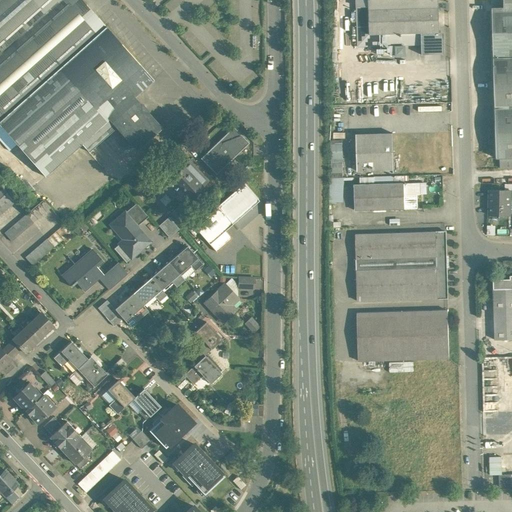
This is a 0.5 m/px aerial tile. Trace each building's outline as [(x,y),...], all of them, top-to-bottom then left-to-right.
[(82,0),(0,0),(0,140),(8,150),(16,143),(45,176),(82,144),(89,152),(117,127),(110,119),(133,98),(154,80),(82,0)] [(438,0),(356,0),(357,18),(358,46),(440,44),(438,0)] [(511,0),(486,0),(487,8),(492,8),(496,158),(497,158),(500,158),(511,157),(511,0)] [(140,105),(133,98),(110,119),(117,127),(136,148),(160,128),(146,112),(147,111),(141,104),(140,105)] [(219,141),(234,157),(249,143),(233,127),(219,141)] [(392,133),(356,134),(357,171),(394,170),(392,133)] [(330,201),(343,201),(344,139),(330,139),(330,201)] [(219,141),(201,158),(216,174),(234,157),(219,141)] [(511,157),(500,158),(500,168),(511,167),(511,157)] [(188,160),(166,181),(178,193),(175,196),(183,205),(208,181),(195,167),(188,160)] [(404,175),(374,176),(374,184),(404,183),(404,182),(404,175)] [(420,183),(406,183),(406,182),(404,182),(404,183),(404,184),(405,209),(417,208),(417,194),(421,194),(420,183)] [(225,229),(259,200),(245,183),(195,225),(216,250),(232,237),(225,229)] [(374,184),(354,185),(355,210),(405,209),(404,184),(404,183),(374,184)] [(510,190),(490,189),(489,215),(509,216),(510,190)] [(0,198),(0,214),(15,202),(7,193),(0,198)] [(43,199),(26,214),(33,222),(50,207),(43,199)] [(148,216),(136,203),(125,213),(136,226),(148,216)] [(136,226),(125,213),(113,223),(127,240),(121,245),(131,257),(150,241),(136,226)] [(26,214),(4,233),(11,241),(33,222),(26,214)] [(169,217),(158,225),(169,237),(179,229),(169,217)] [(83,222),(74,230),(79,235),(88,228),(83,222)] [(64,224),(47,239),(54,247),(71,232),(64,224)] [(446,231),(436,232),(438,298),(447,298),(446,231)] [(436,232),(355,234),(357,301),(438,298),(436,232)] [(47,239),(25,257),(32,266),(54,247),(47,239)] [(187,245),(169,261),(179,273),(190,264),(195,271),(203,264),(187,245)] [(92,249),(74,264),(76,266),(64,277),(71,285),(70,285),(71,287),(77,282),(84,290),(99,277),(92,270),(102,261),(92,249)] [(169,261),(151,277),(161,289),(171,281),(176,287),(185,280),(179,273),(169,261)] [(120,271),(109,281),(113,286),(128,273),(118,263),(115,266),(120,271)] [(115,266),(104,275),(109,281),(120,271),(115,266)] [(510,279),(493,279),(493,289),(511,288),(511,275),(510,275),(510,279)] [(151,277),(133,293),(143,305),(154,296),(159,302),(166,295),(161,289),(151,277)] [(254,278),(239,277),(238,288),(253,289),(254,278)] [(238,298),(224,283),(204,302),(223,322),(236,310),(231,305),(238,298)] [(511,288),(493,289),(495,340),(511,339),(511,288)] [(143,305),(133,293),(114,309),(118,314),(123,318),(125,321),(131,316),(136,322),(148,311),(143,305)] [(111,304),(102,312),(106,317),(114,309),(111,304)] [(114,309),(106,317),(110,321),(118,314),(114,309)] [(448,310),(357,313),(358,361),(449,358),(448,310)] [(41,312),(32,321),(44,334),(53,325),(41,312)] [(118,314),(110,321),(114,326),(123,318),(118,314)] [(251,316),(245,322),(253,331),(259,325),(251,316)] [(32,321),(22,330),(34,342),(44,334),(32,321)] [(222,339),(206,321),(195,332),(204,341),(197,348),(205,355),(222,339)] [(22,330),(12,339),(12,340),(21,348),(24,352),(34,342),(22,330)] [(12,340),(2,350),(10,358),(21,348),(12,340)] [(87,359),(71,341),(53,358),(61,366),(69,359),(77,369),(87,359)] [(0,347),(0,366),(1,368),(10,359),(10,358),(2,350),(0,347)] [(221,373),(205,355),(184,375),(193,384),(203,375),(210,383),(221,373)] [(107,374),(90,356),(77,369),(73,373),(81,381),(85,377),(94,386),(107,374)] [(121,358),(110,368),(115,374),(127,363),(121,358)] [(55,382),(45,370),(40,375),(50,387),(55,382)] [(135,397),(118,380),(108,389),(116,398),(109,405),(117,414),(133,399),(135,397)] [(41,396),(28,382),(13,397),(25,410),(41,396)] [(160,406),(144,388),(135,397),(133,399),(142,409),(139,412),(146,420),(160,406)] [(55,407),(43,394),(41,396),(25,410),(25,411),(29,415),(29,414),(37,423),(55,407)] [(53,417),(43,426),(47,431),(57,421),(53,417)] [(57,421),(47,431),(51,435),(61,426),(57,421)] [(51,435),(50,437),(54,441),(54,442),(59,447),(60,447),(64,452),(79,438),(64,423),(61,426),(51,435)] [(141,431),(132,439),(137,444),(146,436),(141,431)] [(146,436),(137,444),(141,449),(150,440),(146,436)] [(79,438),(64,452),(75,464),(84,456),(90,450),(79,438)] [(194,441),(172,462),(185,476),(187,475),(205,494),(224,476),(222,474),(224,472),(194,441)] [(162,462),(167,457),(159,450),(155,454),(162,462)] [(489,456),(490,473),(502,473),(502,455),(489,456)] [(84,456),(75,464),(80,468),(88,460),(84,456)] [(11,476),(5,469),(0,473),(0,490),(5,496),(17,484),(10,476),(11,476)] [(499,487),(511,486),(511,472),(499,474),(499,487)] [(124,477),(102,498),(114,511),(116,511),(117,511),(116,511),(153,511),(152,510),(154,509),(124,477)] [(201,511),(193,503),(183,511),(201,511)]
